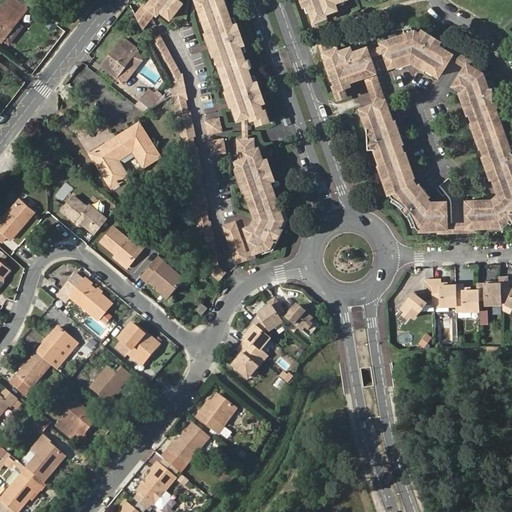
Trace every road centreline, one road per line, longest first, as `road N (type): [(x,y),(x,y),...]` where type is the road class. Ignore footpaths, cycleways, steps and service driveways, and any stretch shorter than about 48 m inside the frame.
road 1 (residential): [(0,350),(45,256),(60,250),(99,263),(207,356)]
road 2 (tertiary): [(256,0),(321,187),(322,231)]
road 3 (tertiary): [(359,221),(274,0)]
road 4 (tertiary): [(329,291),(344,317),(368,435),(395,511)]
road 5 (tertiary): [(411,511),(376,362),(375,286)]
road 6 (residential): [(91,511),(207,356)]
road 7 (tertiary): [(110,0),(0,146)]
road 8 (residential): [(207,356),(246,286),(311,265)]
road 9 (residential): [(511,250),(387,258)]
